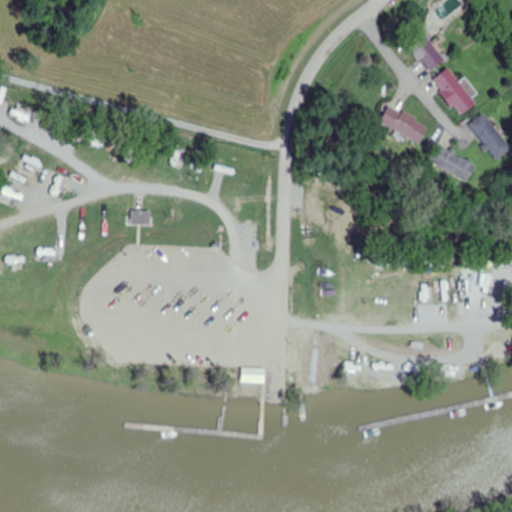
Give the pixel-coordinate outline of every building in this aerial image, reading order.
[(444,59),(421,29),(405,41),(429,72),(444,59)] [(433,83),(463,118),(478,104),(448,69),(433,83)] [(432,126),(391,107),(382,126),(423,144),(432,126)] [(430,161),(470,184),(479,168),(439,145),(430,161)] [(132,208),(133,227),(155,226),(154,208),(132,208)] [(262,234),(253,234),(253,263),(262,263),(262,234)]
